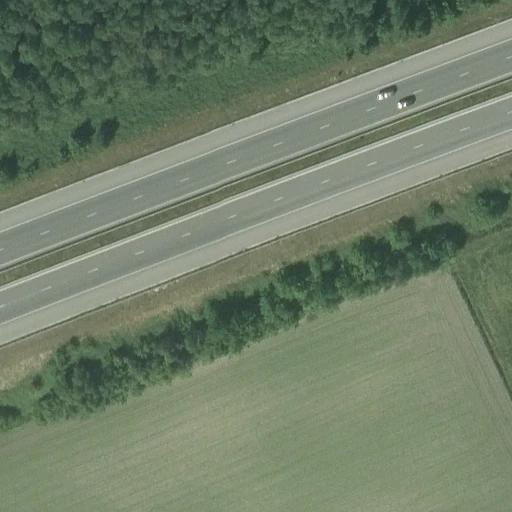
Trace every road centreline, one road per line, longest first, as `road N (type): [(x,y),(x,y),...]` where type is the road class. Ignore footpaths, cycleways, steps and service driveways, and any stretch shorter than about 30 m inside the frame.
road 1 (motorway): [(0,312),(511,113)]
road 2 (motorway): [(511,56),(0,253)]
